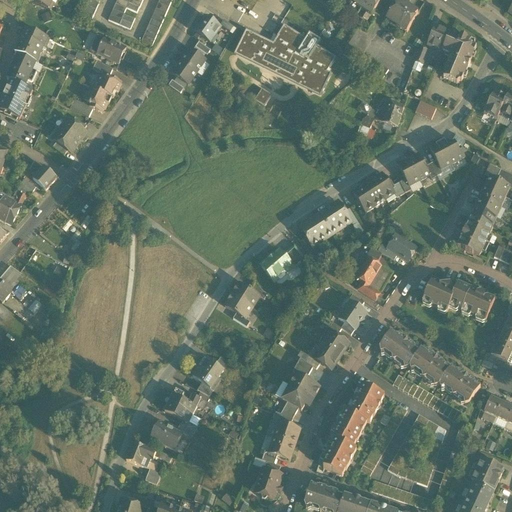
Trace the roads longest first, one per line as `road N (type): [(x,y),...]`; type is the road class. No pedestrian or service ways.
road 1 (residential): [(501,37),(447,126),(280,227),(227,278),(137,414),(105,511)]
road 2 (residential): [(286,511),(316,423),(413,274),(462,264),(510,284)]
road 3 (secondary): [(0,259),(146,79),(191,0)]
